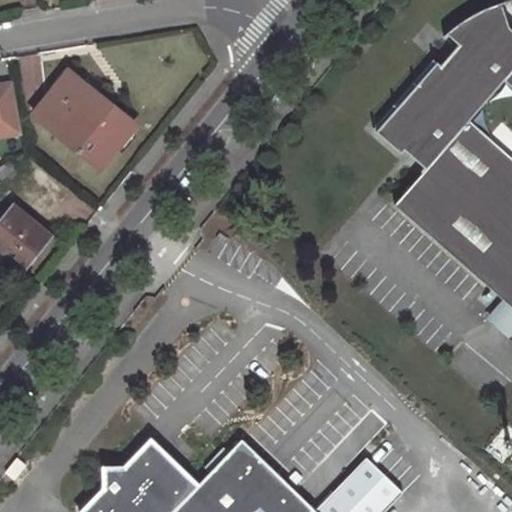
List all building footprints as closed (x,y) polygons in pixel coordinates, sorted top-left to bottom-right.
[(432,171),(402,206),(511,303),(511,13),(509,4),(489,12),(477,18),(462,30),(454,38),(467,50),(449,70),(446,66),(386,134),(408,157),(412,153),(432,171)] [(68,71),(33,114),(102,170),(138,126),(102,98),(68,71)] [(14,83),(0,85),(0,111),(18,109),(14,83)] [(0,137),(22,134),(18,109),(0,111),(0,137)] [(10,163),(0,169),(0,177),(2,181),(16,172),(10,163)] [(43,249),(36,244),(45,232),(14,206),(0,224),(0,254),(23,273),(35,258),(43,249)] [(45,232),(36,244),(43,249),(52,238),(45,232)] [(127,466),(107,466),(107,487),(82,511),(382,511),(404,490),(369,455),(318,508),(244,437),(199,483),(153,438),(127,466)]
